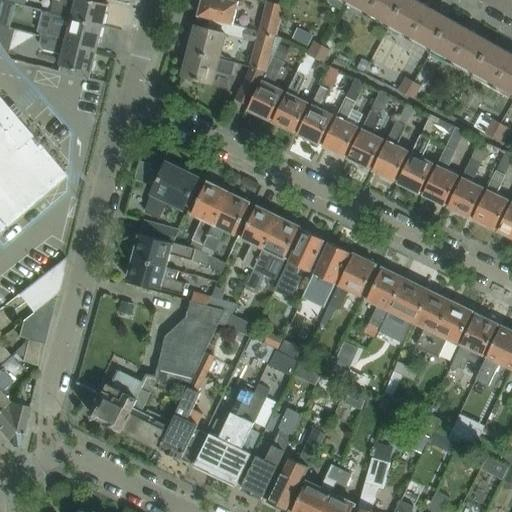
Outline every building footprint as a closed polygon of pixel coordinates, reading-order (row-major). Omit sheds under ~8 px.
[(0,26),(7,28),(13,2),(3,0),(1,0),(0,5),(0,26)] [(102,25),(108,3),(95,0),(76,0),(75,4),(63,1),(63,0),(55,0),(53,12),(102,25)] [(233,0),(202,0),(202,3),(199,6),(198,9),(200,11),(198,16),(206,18),(228,24),(232,25),(238,1),(233,0)] [(273,57),(280,42),(281,40),(276,37),(284,5),(266,0),(258,32),(255,42),(249,66),(252,67),(266,71),(273,57)] [(403,0),(347,0),(346,4),(388,28),(403,0)] [(449,19),(435,11),(415,0),(403,0),(388,28),(430,52),(449,19)] [(102,25),(53,12),(47,11),(40,36),(44,37),(96,50),(102,25)] [(219,59),(225,34),(228,24),(206,18),(203,28),(196,26),(192,39),(190,38),(188,46),(190,47),(189,51),(219,59)] [(491,43),(476,34),(449,19),(430,52),(472,76),(491,43)] [(13,29),(7,28),(0,26),(0,43),(7,53),(13,29)] [(255,42),(258,32),(244,28),(242,38),(255,42)] [(96,50),(44,37),(42,43),(46,49),(63,53),(60,65),(90,72),(96,50)] [(316,59),(322,45),(314,41),(307,55),(314,59),(316,59)] [(511,54),(491,43),(472,76),(511,97),(511,54)] [(330,49),(322,45),(316,59),(323,63),(330,49)] [(234,63),(219,59),(189,51),(183,75),(199,79),(198,82),(207,84),(208,82),(212,83),(216,70),(231,74),(234,63)] [(296,97),(314,59),(307,55),(305,54),(273,121),(284,126),(285,129),(288,131),(291,130),(295,132),(309,103),(296,97)] [(284,63),(273,57),(266,71),(251,102),(248,109),(258,114),(259,117),(263,119),(266,118),(270,119),(284,90),(273,85),(284,63)] [(251,102),(266,71),(252,67),(238,96),(251,102)] [(320,108),(338,70),(331,67),(298,134),(308,138),(309,141),(313,143),(316,142),(319,144),(333,115),(320,108)] [(405,94),(413,81),(405,77),(398,89),(405,94)] [(346,121),(364,83),(355,78),(322,145),(333,150),(334,153),(338,155),(341,154),(345,156),(359,127),(346,121)] [(420,85),(413,81),(405,94),(413,98),(420,85)] [(379,115),(386,101),(377,97),(371,111),(379,115)] [(0,232),(66,176),(0,98),(0,232)] [(408,129),(417,109),(407,104),(398,124),(405,127),(408,129)] [(379,115),(371,111),(348,158),(358,163),(359,166),(363,168),(366,166),(369,168),(383,139),(371,133),(379,115)] [(435,128),(451,136),(456,127),(430,115),(398,182),(408,187),(409,190),(413,192),(416,191),(419,193),(433,164),(421,158),(435,128)] [(492,136),(500,123),(492,119),(485,131),(492,136)] [(398,124),(395,123),(373,170),(383,175),(384,178),(388,180),(391,179),(394,180),(408,151),(396,146),(405,127),(398,124)] [(508,127),(500,123),(492,136),(501,140),(508,127)] [(446,170),(465,131),(456,127),(451,136),(423,194),(433,199),(434,203),(438,204),(441,203),(444,205),(458,176),(446,170)] [(480,164),(485,154),(476,150),(471,159),(480,164)] [(504,176),(511,158),(511,154),(505,151),(473,218),(483,223),(484,227),(488,229),(492,228),(495,229),(508,200),(496,194),(504,176)] [(471,159),(448,207),(458,211),(459,215),(463,217),(467,215),(470,217),(484,189),(471,183),(480,164),(471,159)] [(183,208),(198,178),(166,163),(151,192),(145,212),(159,219),(168,201),(183,208)] [(200,249),(228,193),(219,188),(218,185),(213,182),(209,183),(206,182),(191,213),(202,219),(189,245),(196,247),(200,249)] [(237,197),(228,193),(200,249),(202,250),(201,252),(210,256),(222,229),(234,235),(249,203),(247,202),(246,198),(241,196),(237,197)] [(511,201),(498,231),(507,236),(509,239),(511,240),(511,201)] [(252,268),(277,217),(267,212),(266,209),(261,207),(258,207),(255,206),(240,237),(252,243),(242,263),(252,268)] [(252,268),(242,287),(253,292),(264,271),(275,277),(284,258),(299,228),(296,226),(295,223),(290,220),(287,222),(277,217),(252,268)] [(179,230),(178,230),(144,221),(141,233),(176,242),(179,230)] [(314,235),(303,229),(273,289),(290,297),(299,277),(294,275),(299,265),(309,270),(325,240),(321,239),(320,235),(317,234),(314,235)] [(189,245),(176,242),(141,233),(138,243),(136,243),(134,244),(132,247),(132,251),(135,253),(135,254),(168,264),(171,253),(208,263),(210,256),(201,252),(202,250),(200,249),(196,247),(189,245)] [(338,247),(328,242),(302,295),(313,300),(324,277),(335,283),(349,252),(346,251),(345,248),(341,246),(338,247)] [(364,258),(353,253),(334,292),(344,296),(348,289),(360,295),(375,264),(373,263),(371,260),(367,257),(364,258)] [(210,256),(208,263),(216,271),(221,273),(225,263),(210,256)] [(55,298),(65,257),(19,293),(33,311),(50,297),(55,298)] [(177,279),(179,270),(134,257),(133,259),(130,260),(128,263),(128,266),(131,269),(129,279),(184,294),(187,282),(177,279)] [(375,337),(404,278),(394,273),(393,270),(388,268),(385,269),(382,267),(367,298),(376,303),(363,331),(375,337)] [(413,283),(404,278),(375,337),(386,342),(399,314),(411,320),(426,289),(422,287),(421,284),(416,281),(413,283)] [(427,351),(451,301),(441,296),(440,293),(435,290),(432,291),(429,290),(413,322),(424,327),(415,345),(427,351)] [(339,308),(344,296),(334,292),(329,303),(339,308)] [(231,311),(235,302),(209,295),(207,304),(231,311)] [(55,298),(50,297),(33,311),(21,320),(48,327),(55,298)] [(239,298),(233,315),(244,319),(250,302),(239,298)] [(219,321),(225,324),(231,311),(207,304),(192,300),(187,317),(166,336),(157,378),(189,386),(205,350),(219,321)] [(460,305),(451,301),(427,351),(437,356),(446,337),(458,342),(472,311),(469,309),(468,306),(463,304),(460,305)] [(476,313),(448,370),(453,372),(454,369),(461,372),(471,349),(482,354),(497,323),(495,322),(493,319),(489,317),(487,318),(476,313)] [(44,343),(48,327),(21,320),(18,336),(27,338),(44,343)] [(509,367),(511,360),(511,330),(500,325),(473,382),(477,384),(479,380),(487,384),(497,362),(509,367)] [(270,331),(265,342),(276,347),(279,349),(284,338),(270,331)] [(276,347),(265,342),(253,336),(247,350),(269,361),(274,350),(276,347)] [(0,366),(13,355),(12,354),(13,353),(0,337),(0,366)] [(39,366),(44,343),(27,338),(22,360),(39,366)] [(207,432),(206,432),(197,427),(203,414),(193,409),(201,392),(197,390),(214,354),(205,350),(189,386),(159,449),(181,459),(182,458),(193,464),(194,462),(193,462),(207,432)] [(269,361),(267,365),(289,375),(296,360),(274,350),(269,361)] [(0,408),(13,397),(7,391),(6,392),(4,388),(25,370),(13,355),(0,366),(0,408)] [(418,369),(396,360),(391,369),(413,379),(418,369)] [(121,430),(141,389),(141,387),(120,377),(114,388),(107,385),(103,394),(100,392),(92,409),(91,410),(94,418),(96,417),(121,430)] [(259,385),(255,393),(244,417),(254,422),(269,390),(259,385)] [(215,475),(244,417),(255,393),(243,387),(231,411),(232,411),(226,423),(217,419),(195,465),(215,475)] [(156,446),(167,423),(141,411),(150,393),(141,389),(121,430),(156,446)] [(349,391),(345,402),(360,409),(365,397),(349,391)] [(389,400),(385,414),(402,422),(409,405),(386,394),(385,398),(389,400)] [(19,439),(29,405),(25,404),(26,400),(13,397),(0,408),(0,428),(11,442),(12,445),(19,444),(19,439)] [(262,498),(305,409),(304,409),(302,414),(288,407),(278,428),(281,430),(266,460),(257,456),(241,488),(262,498)] [(278,417),(272,414),(265,430),(271,433),(278,417)] [(439,419),(427,414),(419,430),(431,436),(439,419)] [(254,422),(244,417),(215,475),(236,485),(252,452),(242,448),(255,422),(254,422)] [(288,510),(325,434),(314,428),(292,472),(283,468),(267,500),(288,510)] [(475,447),(479,438),(461,429),(457,438),(475,447)] [(497,446),(479,438),(475,447),(492,455),(497,446)] [(502,460),(511,464),(511,450),(507,448),(502,460)] [(374,511),(372,511),(379,484),(384,485),(391,461),(373,455),(359,505),(356,511),(374,511)] [(321,511),(331,492),(336,481),(342,470),(332,465),(321,487),(307,480),(291,511),(321,511)] [(351,474),(342,470),(336,481),(345,486),(351,474)] [(441,511),(449,496),(437,490),(426,511),(441,511)] [(331,492),(321,511),(356,511),(359,505),(331,492)] [(401,500),(394,511),(410,511),(414,506),(401,500)]
